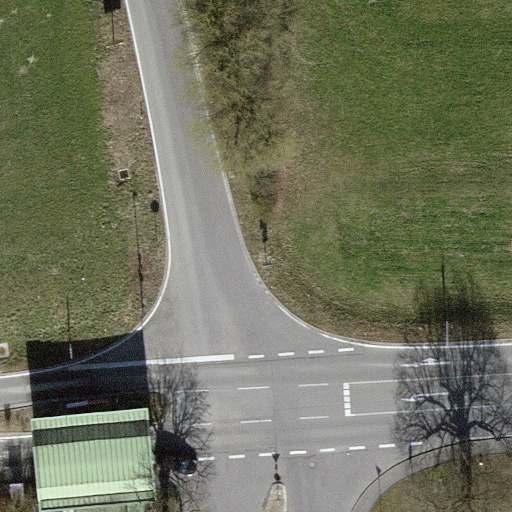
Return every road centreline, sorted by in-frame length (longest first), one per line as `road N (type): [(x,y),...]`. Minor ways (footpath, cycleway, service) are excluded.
road 1 (unclassified): [(152,0),(248,387)]
road 2 (secondary): [(269,434),(0,452)]
road 3 (secondary): [(511,370),(248,387)]
road 4 (secondary): [(248,387),(137,384),(0,394)]
road 5 (secondary): [(511,416),(269,434)]
